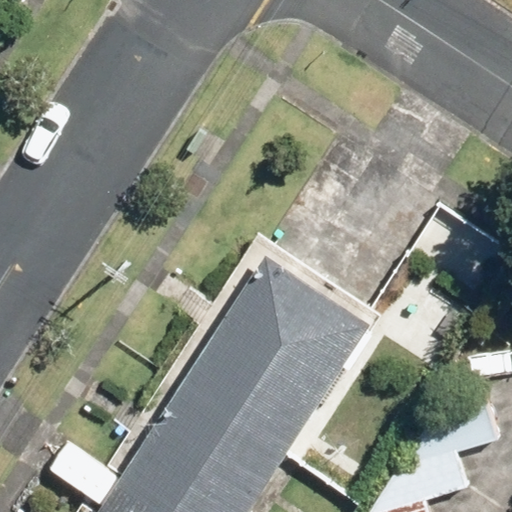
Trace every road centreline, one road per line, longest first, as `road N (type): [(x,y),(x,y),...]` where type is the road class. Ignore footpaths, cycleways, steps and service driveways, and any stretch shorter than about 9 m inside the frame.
road 1 (tertiary): [(0,286),(186,0)]
road 2 (residential): [(385,0),(511,82)]
